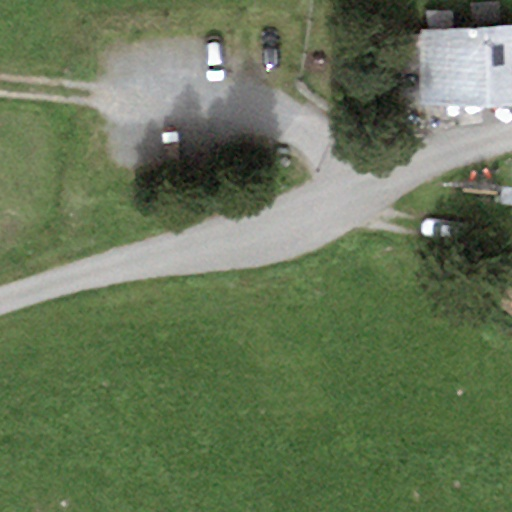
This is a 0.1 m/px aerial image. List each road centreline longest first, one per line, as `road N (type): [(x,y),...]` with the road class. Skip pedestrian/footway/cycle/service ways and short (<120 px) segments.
road 1 (unclassified): [(0,304),(218,238),(358,181),(511,141)]
road 2 (track): [(0,85),(296,131),(358,181)]
